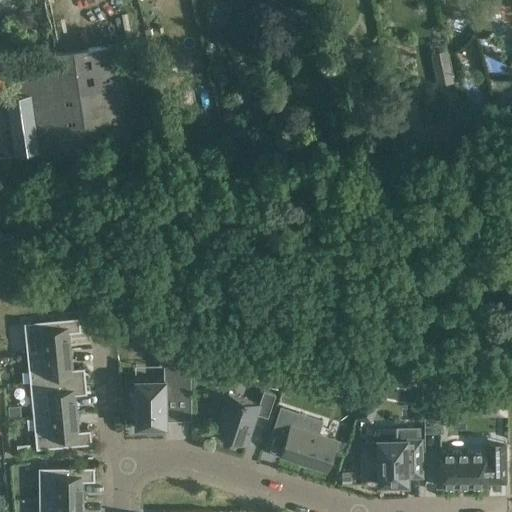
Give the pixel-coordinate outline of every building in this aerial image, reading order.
[(274,0),(273,0),(255,3),(257,17),(277,14),(274,0)] [(121,44),(10,60),(15,97),(33,94),(41,154),(42,158),(136,144),(121,44)] [(359,63),(357,44),(335,47),(338,66),(359,63)] [(430,54),(437,86),(454,83),(447,50),(430,54)] [(15,97),(7,98),(15,157),(41,154),(33,94),(15,97)] [(27,354),(70,350),(69,332),(81,331),(79,317),(24,322),(27,354)] [(72,368),(70,350),(27,354),(30,386),(85,380),(84,367),(72,368)] [(164,379),(135,380),(136,426),(166,425),(165,398),(191,397),(191,364),(164,365),(164,379)] [(272,366),(266,385),(278,389),(285,370),(272,366)] [(30,386),(33,417),(77,412),(75,394),(87,393),(85,380),(30,386)] [(355,385),(351,398),(360,401),(365,388),(355,385)] [(228,393),(215,434),(246,444),(257,414),(268,418),(276,394),(264,390),(259,404),(228,393)] [(508,394),(470,394),(470,413),(508,412),(508,394)] [(426,431),(442,431),(441,399),(425,399),(426,431)] [(19,403),(8,404),(9,415),(20,414),(19,403)] [(282,407),(274,433),(287,438),(281,456),(326,471),(336,439),(303,428),(307,415),(282,407)] [(78,431),(77,412),(33,417),(37,449),(92,443),(90,429),(78,431)] [(378,443),(361,443),(362,479),(379,479),(379,483),(382,483),(382,487),(396,487),(396,483),(407,482),(407,452),(421,452),(420,426),(396,427),(396,439),(378,440),(378,443)] [(483,451),(437,452),(437,486),(489,485),(489,481),(506,481),(505,445),(488,446),(489,451),(483,451)] [(39,467),(39,500),(83,499),(82,481),(94,480),(94,467),(39,467)] [(82,511),(83,499),(39,500),(39,511),(82,511)]
